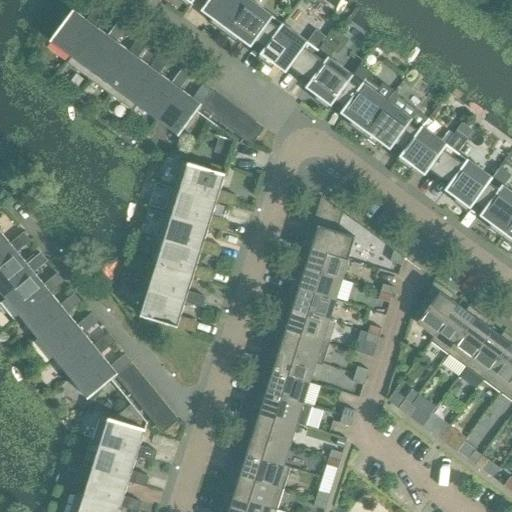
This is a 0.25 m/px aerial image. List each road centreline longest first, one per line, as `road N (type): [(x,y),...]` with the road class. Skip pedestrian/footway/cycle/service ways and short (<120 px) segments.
road 1 (residential): [(302,142),(287,159),(202,422)]
road 2 (residential): [(202,422),(21,205)]
road 3 (residential): [(302,142),(318,143),(511,284)]
road 4 (residential): [(133,0),(302,142)]
